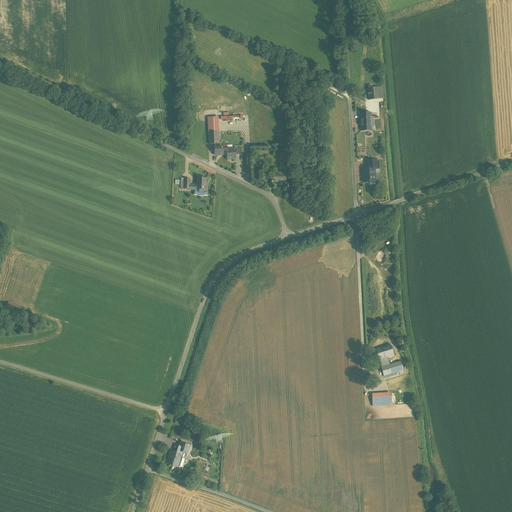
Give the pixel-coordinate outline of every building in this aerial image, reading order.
[(378,87),(368,89),(369,100),(378,99),(378,105),(384,105),(383,99),(384,98),(382,83),(380,72),(375,72),(376,78),(378,87)] [(218,117),(208,117),(208,132),(218,132),(218,117)] [(371,119),(361,119),(361,131),(371,131),(371,119)] [(218,132),(208,132),(209,144),(215,144),(215,142),(219,142),(219,132),(218,132)] [(223,145),(215,146),(215,155),(227,155),(227,150),(227,144),(223,144),(223,145)] [(235,149),(227,150),(227,155),(227,159),(236,159),(235,155),(235,149)] [(367,169),(363,169),(364,183),(369,183),(369,181),(370,181),(370,180),(374,180),(374,169),(367,169)] [(285,173),(273,173),(273,182),(285,182),(285,173)] [(202,176),(197,176),(197,178),(197,185),(195,185),(195,190),(194,195),(199,195),(199,196),(203,196),(203,195),(208,196),(208,190),(206,190),(207,178),(202,178),(202,176)] [(190,179),(184,179),(184,189),(190,189),(190,190),(195,190),(195,185),(190,185),(190,179)] [(388,346),(376,350),(379,360),(380,359),(386,357),(391,356),(388,346)] [(382,367),(381,367),(384,376),(403,370),(400,361),(389,365),(382,367)] [(386,392),(372,393),(372,396),(373,406),(392,405),(391,393),(386,393),(386,392)] [(190,446),(182,443),(179,451),(188,454),(190,446)] [(181,455),(171,451),(167,463),(177,467),(181,455)]
